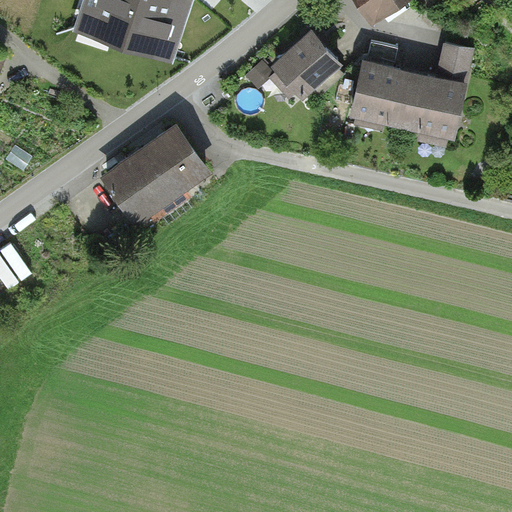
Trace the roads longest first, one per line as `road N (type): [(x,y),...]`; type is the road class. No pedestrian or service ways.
road 1 (residential): [(173,96),(219,141),(511,215)]
road 2 (unclassified): [(0,219),(173,96)]
road 3 (unclassified): [(173,96),(290,0)]
